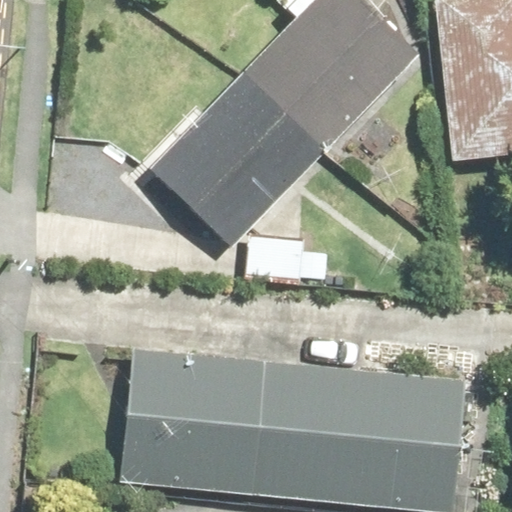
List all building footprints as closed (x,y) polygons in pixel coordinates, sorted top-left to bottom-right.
[(359,87),(282,12),(68,227),(145,303),(359,87)] [(511,17),(371,28),(384,211),(511,201),(511,17)] [(333,254),(252,242),(246,281),(327,293),(333,254)] [(391,511),(402,423),(59,383),(43,511),(391,511)] [(511,511),(511,429),(472,425),(461,511),(511,511)]
